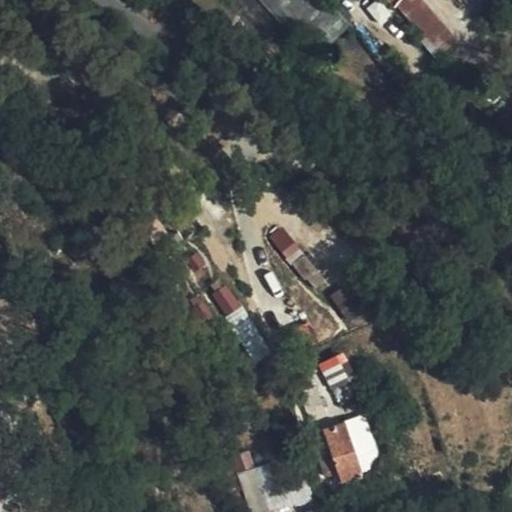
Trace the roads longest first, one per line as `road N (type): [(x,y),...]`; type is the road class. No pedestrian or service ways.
road 1 (residential): [(98,0),(137,38),(511,184)]
road 2 (unknown): [(393,137),(511,32)]
